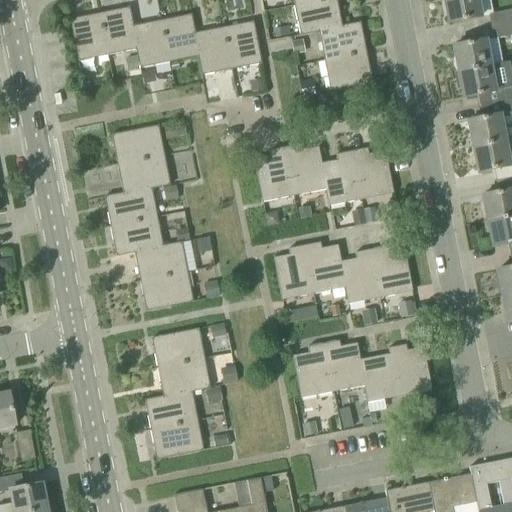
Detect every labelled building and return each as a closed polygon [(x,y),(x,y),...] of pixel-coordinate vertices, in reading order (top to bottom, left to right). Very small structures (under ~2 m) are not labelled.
[(322,0),(294,6),(300,35),(319,31),(342,27),(336,0),(322,0)] [(477,0),(444,0),(449,23),(481,17),(477,0)] [(137,49),(133,27),(129,8),(99,14),(108,55),(136,49),(137,49)] [(491,27),(511,23),(511,9),(488,14),(491,27)] [(108,55),(99,14),(70,20),(78,61),(108,55)] [(199,56),(195,34),(191,15),(162,21),(170,62),(198,57),(199,56)] [(162,21),(161,21),(133,27),(137,49),(136,49),(140,68),(170,62),(162,21)] [(261,64),(253,22),(224,28),(232,69),(261,64)] [(342,27),(319,31),(324,61),(366,52),(360,23),(342,27)] [(511,23),(491,27),(493,39),(497,39),(511,35),(511,23)] [(275,38),(290,36),(288,27),(274,29),(275,38)] [(224,28),(223,28),(195,34),(199,56),(198,57),(202,75),(232,69),(224,28)] [(292,42),(294,54),(305,52),(302,40),(292,42)] [(491,65),(486,40),(453,46),(458,71),(491,65)] [(366,52),(324,61),(326,71),(330,90),(372,82),(366,52)] [(136,55),(124,57),(127,71),(139,69),(136,55)] [(463,98),(478,95),(480,107),(511,100),(511,82),(508,62),(502,63),(458,71),(459,73),(455,74),(458,88),(461,87),(463,98)] [(263,90),(261,79),(250,81),(252,92),(263,90)] [(313,80),(300,83),(303,96),(316,93),(313,80)] [(209,100),(219,98),(217,88),(207,90),(209,100)] [(511,100),(480,107),(482,118),(468,121),(473,146),(511,138),(511,117),(511,114),(511,113),(511,100)] [(166,140),(186,135),(183,122),(163,127),(166,140)] [(117,164),(164,155),(158,126),(111,135),(117,164)] [(478,172),(494,169),(496,180),(511,177),(511,165),(510,166),(509,158),(511,157),(511,138),(473,146),(478,172)] [(285,148),(295,196),(326,190),(327,190),(322,164),(318,147),(306,150),(307,152),(303,153),(302,150),(301,144),(285,148)] [(262,202),(295,196),(285,148),(269,151),(271,157),(271,159),(267,160),(267,157),(254,160),(262,201),(262,202)] [(369,157),(368,154),(367,148),(352,151),(362,200),(393,194),(385,151),(373,154),(373,156),(369,157)] [(329,206),(330,206),(362,200),(352,151),(336,155),(337,161),(338,163),(334,164),(333,161),(322,164),(327,190),(326,190),(329,206)] [(117,164),(117,165),(123,194),(151,188),(151,189),(170,185),(164,155),(117,164)] [(487,221),(511,216),(511,177),(496,180),(498,192),(482,196),(487,221)] [(165,201),(178,198),(175,186),(163,189),(165,201)] [(104,197),(110,227),(157,218),(151,189),(151,188),(123,194),(104,197)] [(309,206),(298,208),(300,219),(311,217),(309,206)] [(374,208),(362,210),(365,223),(377,221),(374,208)] [(351,212),(354,225),(365,223),(362,210),(351,212)] [(265,213),(264,214),(267,226),(279,224),(277,211),(265,213)] [(508,244),(510,255),(511,254),(511,216),(487,221),(492,247),(508,244)] [(157,218),(110,227),(116,257),(135,253),(163,247),(162,246),(157,218)] [(178,243),(189,240),(186,229),(175,231),(178,243)] [(207,239),(196,241),(198,252),(209,250),(207,239)] [(187,273),(181,244),(181,243),(162,246),(163,247),(135,253),(140,282),(187,273)] [(304,246),(313,294),(345,288),(340,262),(341,262),(338,245),(337,246),(325,248),(326,250),(322,251),(321,249),(320,243),(304,246)] [(286,258),(285,256),(273,258),(281,300),(313,294),(304,246),(288,249),(290,255),(290,257),(286,258)] [(404,249),(392,252),(392,254),(388,255),(388,253),(387,247),(371,250),(380,298),(411,292),(412,292),(404,249)] [(340,262),(345,288),(348,304),(380,298),(371,250),(355,253),(356,259),(357,261),(353,262),(352,260),(341,262),(340,262)] [(511,254),(510,255),(511,265),(511,267),(497,270),(502,296),(511,294),(511,254)] [(11,258),(0,260),(0,273),(0,275),(13,272),(11,258)] [(187,273),(140,282),(146,311),(193,302),(187,273)] [(203,283),(206,299),(219,297),(217,281),(203,283)] [(511,294),(502,296),(507,322),(511,320),(511,294)] [(411,300),(398,303),(401,318),(414,315),(411,300)] [(339,305),(330,307),(332,317),(341,315),(339,305)] [(315,306),(300,309),(302,320),(317,317),(315,306)] [(374,308),(361,311),(364,326),(377,323),(374,308)] [(209,327),(212,338),(226,335),(223,324),(209,327)] [(157,368),(204,358),(198,329),(151,339),(157,368)] [(332,392),(364,386),(359,360),(360,360),(357,344),(356,344),(344,346),(345,349),(341,349),(340,347),(339,341),(323,344),(332,392)] [(305,354),(295,356),(292,356),(300,397),(301,399),(332,392),(323,344),(308,347),(309,353),(309,355),(305,356),(305,354)] [(389,357),(392,356),(399,396),(432,390),(423,348),(412,350),(411,350),(411,353),(407,353),(407,351),(406,345),(388,348),(389,354),(389,357)] [(367,403),(399,396),(392,356),(389,357),(372,360),(372,358),(360,360),(359,360),(364,386),(367,403)] [(191,391),(191,392),(210,389),(204,358),(157,368),(163,397),(191,391)] [(236,380),(233,369),(232,367),(220,369),(224,385),(236,382),(236,380)] [(197,421),(191,392),(191,391),(163,397),(145,400),(150,430),(197,421)] [(0,428),(15,425),(9,393),(0,394),(0,428)] [(339,409),(342,420),(354,417),(351,407),(339,409)] [(197,421),(150,430),(156,460),(203,450),(197,421)] [(315,421),(302,424),(305,436),(317,434),(315,421)] [(16,433),(21,461),(35,459),(29,431),(16,433)] [(511,458),(469,467),(470,474),(472,474),(477,503),(478,511),(491,508),(486,484),(511,479),(511,483),(511,458)] [(470,474),(428,483),(434,511),(433,511),(478,511),(477,503),(472,474),(470,474)] [(270,477),(261,479),(264,494),(273,493),(270,477)] [(173,495),(176,511),(266,511),(264,494),(261,479),(260,478),(246,481),(250,501),(251,505),(216,511),(206,511),(202,489),(173,495)] [(10,490),(13,504),(0,506),(0,511),(32,511),(47,509),(42,483),(10,490)] [(386,498),(388,511),(430,511),(434,511),(428,483),(385,491),(386,498)] [(345,511),(388,511),(386,498),(344,506),(345,511)]
